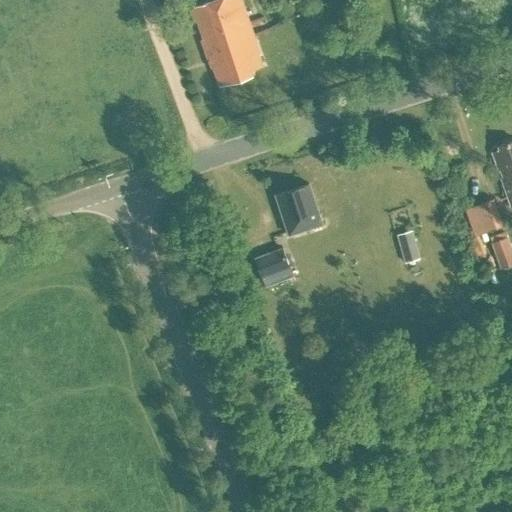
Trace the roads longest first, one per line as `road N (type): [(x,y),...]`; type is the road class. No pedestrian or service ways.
road 1 (secondary): [(250,511),(122,183)]
road 2 (secondary): [(205,155),(511,59)]
road 3 (unclassified): [(205,155),(150,0)]
road 4 (residential): [(0,223),(122,183)]
